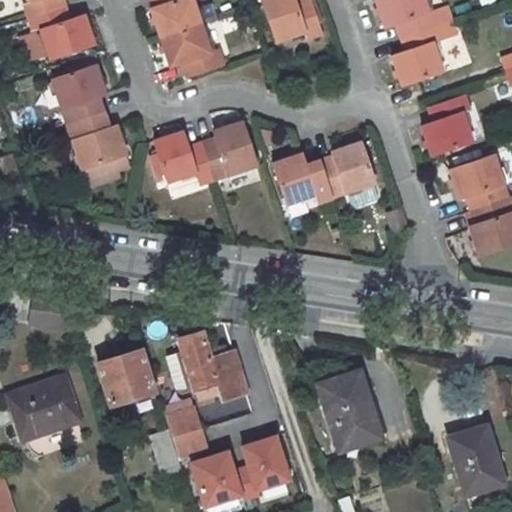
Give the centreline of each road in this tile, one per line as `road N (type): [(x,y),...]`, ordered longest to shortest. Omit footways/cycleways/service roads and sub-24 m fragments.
road 1 (tertiary): [(0,245),(441,314)]
road 2 (residential): [(116,0),(156,113),(224,93),(312,118),(370,101)]
road 3 (residential): [(370,101),(441,314)]
